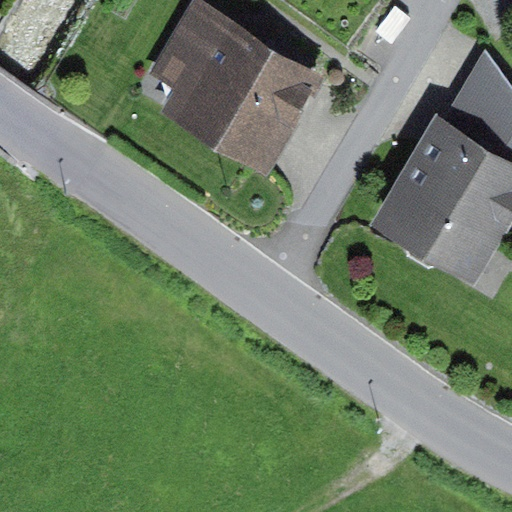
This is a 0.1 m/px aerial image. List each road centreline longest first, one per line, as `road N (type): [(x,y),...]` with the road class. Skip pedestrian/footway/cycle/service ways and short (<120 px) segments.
road 1 (residential): [(438,0),(268,295)]
road 2 (tertiary): [(268,295),(0,109)]
road 3 (tertiary): [(511,463),(268,295)]
